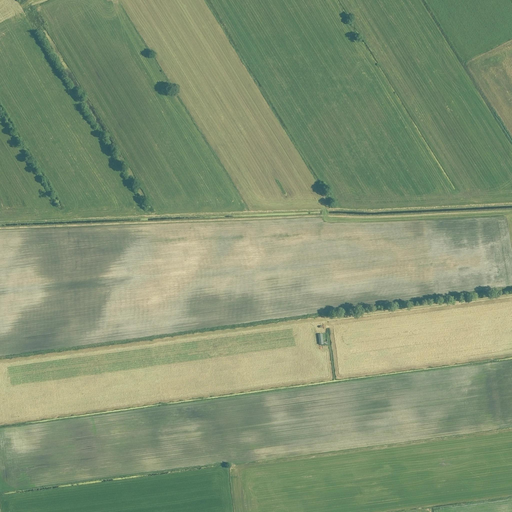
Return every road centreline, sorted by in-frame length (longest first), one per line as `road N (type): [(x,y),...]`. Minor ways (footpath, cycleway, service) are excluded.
road 1 (track): [(511,295),(0,364)]
road 2 (track): [(245,466),(511,430)]
